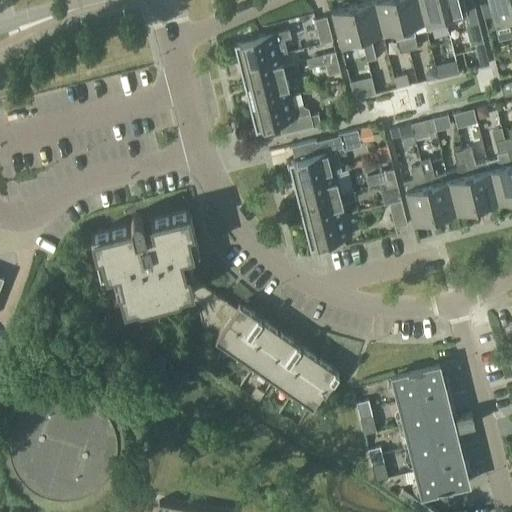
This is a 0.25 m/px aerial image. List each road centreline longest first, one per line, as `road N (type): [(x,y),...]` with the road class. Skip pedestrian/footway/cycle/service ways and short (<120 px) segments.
road 1 (residential): [(456,305),(386,309),(333,299),(280,272),(220,196),(201,153),(175,44)]
road 2 (residential): [(503,511),(456,305)]
